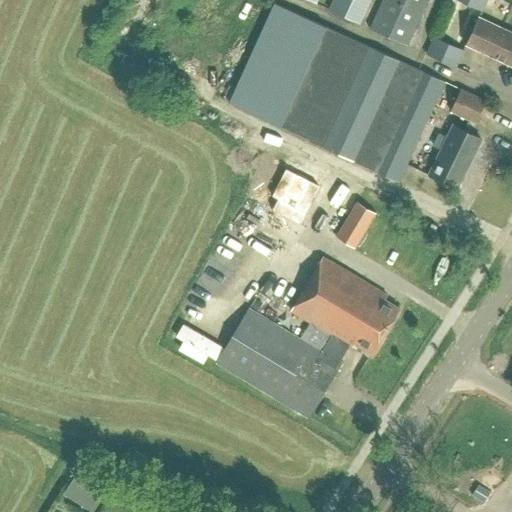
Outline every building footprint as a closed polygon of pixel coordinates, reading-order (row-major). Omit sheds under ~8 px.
[(125,0),(103,58),(125,67),(151,0),(125,0)] [(333,0),(329,10),(360,24),(370,0),(333,0)] [(383,0),(371,29),(407,45),(427,0),(383,0)] [(511,33),(479,18),(487,0),(451,0),(428,52),(457,66),(467,45),(511,65),(511,33)] [(228,101),(400,183),(448,82),(368,47),(275,3),(228,101)] [(450,113),(475,125),(487,102),(462,89),(450,113)] [(453,125),(447,137),(438,132),(432,145),(441,150),(429,174),(457,188),(482,139),(453,125)] [(259,132),(254,140),(274,154),(280,147),(259,132)] [(297,183),(284,209),(306,220),(319,194),(297,183)] [(377,213),(359,200),(336,237),(355,248),(377,213)] [(431,223),(427,232),(432,235),(437,226),(431,223)] [(364,240),(380,250),(385,241),(369,232),(364,240)] [(400,308),(385,299),(388,295),(323,256),(291,310),(332,334),(322,351),(250,308),(217,362),(308,418),(341,363),(339,362),(350,345),(352,346),(354,342),(373,353),(400,308)]
